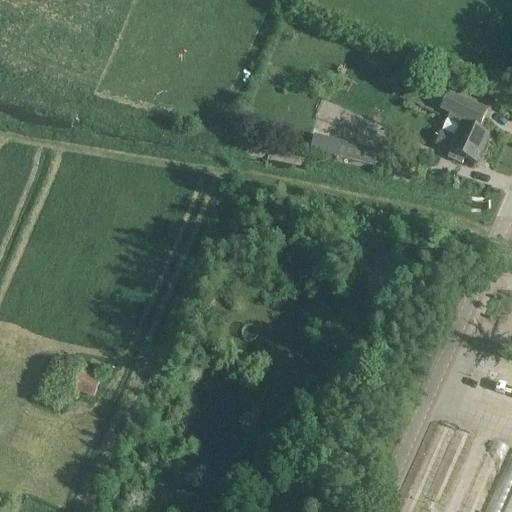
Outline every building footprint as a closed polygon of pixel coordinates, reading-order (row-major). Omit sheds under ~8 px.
[(440,109),(439,111),(468,125),(477,107),(448,93),(447,94),(439,90),(432,106),(440,109)] [(476,166),(488,138),(462,126),(456,139),(442,133),(436,147),(450,153),(449,154),(476,166)] [(374,168),(379,151),(339,140),(335,158),(374,168)] [(80,368),(71,392),(93,400),(102,376),(80,368)] [(438,424),(400,511),(419,511),(454,431),(438,424)] [(458,430),(428,500),(443,507),(474,437),(458,430)] [(492,442),(461,511),(480,511),(508,449),(492,442)] [(511,450),(485,511),(503,511),(511,493),(511,450)]
